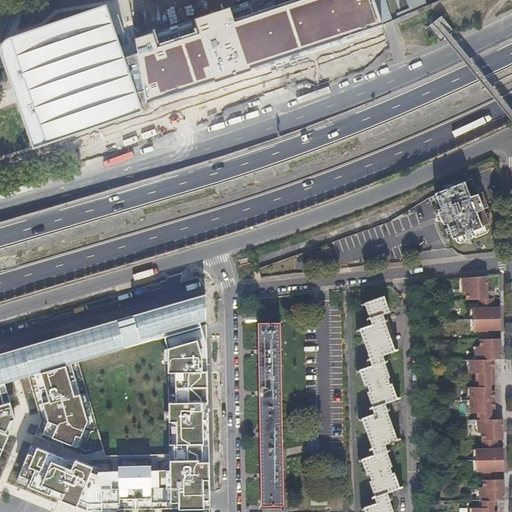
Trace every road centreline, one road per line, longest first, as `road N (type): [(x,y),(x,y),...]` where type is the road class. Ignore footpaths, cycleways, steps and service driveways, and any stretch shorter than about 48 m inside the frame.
road 1 (motorway): [(511,53),(310,142),(0,238)]
road 2 (motorway): [(0,283),(326,182),(511,103)]
road 3 (tertiary): [(511,23),(311,115),(192,153)]
road 4 (tertiary): [(224,246),(511,134)]
road 5 (residential): [(228,292),(511,262)]
road 6 (tertiary): [(0,311),(224,246)]
road 7 (residential): [(228,292),(233,511)]
road 8 (tertiary): [(192,153),(0,211)]
road 9 (tertiary): [(192,153),(97,169),(0,198)]
